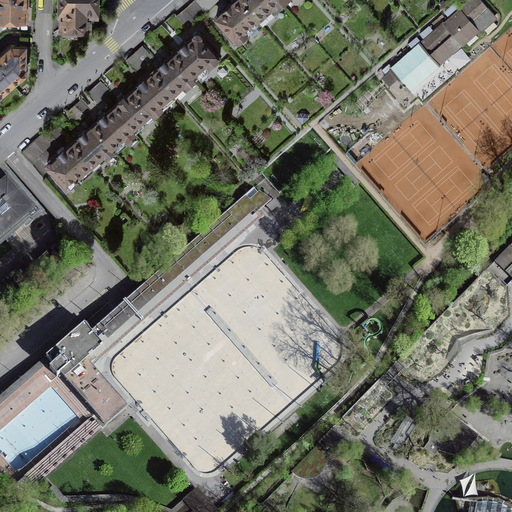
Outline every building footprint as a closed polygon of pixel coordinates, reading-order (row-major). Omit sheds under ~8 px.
[(26,20),(26,0),(0,0),(0,19),(10,19),(26,20)] [(95,16),(95,0),(61,0),(61,28),(62,28),(62,36),(77,36),(77,28),(89,29),(89,16),(95,16)] [(194,0),(189,5),(200,17),(219,1),(218,0),(194,0)] [(258,19),(241,0),(234,0),(230,4),(229,4),(227,6),(224,9),(216,17),(235,39),(236,39),(239,42),(247,35),(244,31),(258,19)] [(274,11),(283,3),(280,0),(241,0),(258,19),(271,8),(274,11)] [(420,44),(383,77),(390,84),(398,77),(403,84),(402,85),(405,87),(406,86),(408,89),(446,55),(461,42),(462,43),(494,15),(494,16),(495,15),(488,7),(487,8),(480,0),(468,0),(458,9),(460,10),(445,23),(444,22),(432,33),(420,43),(420,44)] [(182,10),(176,16),(187,28),(200,17),(189,5),(182,10)] [(173,54),(195,80),(196,80),(195,79),(209,66),(210,67),(219,59),(215,55),(216,54),(201,37),(201,35),(199,32),(195,32),(193,34),(193,37),(186,43),(185,41),(182,44),(179,47),(180,48),(173,54)] [(0,96),(3,94),(4,91),(25,73),(25,46),(11,46),(0,55),(0,96)] [(139,49),(135,52),(146,64),(151,60),(151,59),(152,58),(152,57),(151,56),(142,46),(139,49)] [(131,55),(127,59),(136,69),(137,70),(138,70),(139,70),(140,69),(146,64),(135,52),(131,55)] [(153,72),(172,94),(185,83),(187,87),(195,80),(173,54),(166,60),(165,59),(162,62),(159,64),(160,65),(153,72)] [(159,105),(172,94),(153,72),(145,79),(144,77),(141,80),(138,82),(139,84),(132,90),(155,115),(162,109),(159,105)] [(98,84),(95,87),(106,100),(112,94),(101,82),(98,84)] [(92,90),(88,93),(99,105),(106,100),(95,87),(92,90)] [(135,133),(135,132),(132,129),(151,112),(154,116),(155,115),(132,90),(125,96),(124,95),(121,97),(118,100),(119,101),(112,107),(135,133)] [(78,102),(75,105),(86,117),(92,112),(81,99),(78,102)] [(71,108),(68,111),(79,123),(86,117),(75,105),(71,108)] [(127,139),(135,133),(112,107),(105,113),(104,112),(101,114),(99,117),(100,118),(92,125),(115,150),(112,147),(124,136),(127,139)] [(107,157),(115,150),(92,125),(85,131),(84,130),(81,132),(78,135),(80,136),(72,142),(94,167),(92,165),(104,154),(107,157)] [(49,134),(52,137),(50,139),(49,140),(43,133),(21,152),(45,179),(54,171),(66,186),(67,185),(70,189),(79,181),(79,180),(94,167),(72,142),(58,126),(49,134)] [(335,154),(330,158),(343,173),(357,188),(361,184),(335,154)] [(0,243),(30,218),(32,220),(40,212),(26,197),(23,199),(17,192),(20,189),(6,173),(0,178),(0,243)] [(84,323),(0,397),(0,409),(50,368),(57,376),(61,373),(106,425),(128,406),(93,366),(264,216),(259,211),(272,200),(259,192),(258,193),(255,190),(254,189),(245,196),(244,195),(171,259),(172,260),(91,331),(88,328),(86,325),(84,323)] [(68,257),(57,245),(45,255),(38,261),(49,273),(68,257)] [(511,246),(511,245),(495,261),(506,272),(511,265),(511,246)] [(31,280),(20,268),(5,281),(0,285),(0,306),(0,307),(31,280)] [(379,379),(386,386),(394,378),(396,376),(404,368),(400,365),(418,346),(424,352),(427,349),(421,343),(427,337),(430,339),(433,336),(436,339),(441,334),(450,325),(455,319),(450,314),(490,272),(487,269),(396,362),(379,379)] [(447,360),(448,361),(461,345),(480,335),(492,330),(492,329),(479,332),(457,340),(447,360)] [(395,394),(386,386),(379,379),(343,417),(358,432),(395,394)] [(428,442),(424,448),(434,456),(439,451),(446,453),(453,455),(455,461),(461,459),(466,453),(478,436),(479,435),(449,412),(436,429),(433,426),(433,427),(428,442)] [(304,478),(307,478),(309,478),(310,478),(312,477),(314,476),(315,476),(317,475),(317,474),(318,474),(319,473),(320,472),(321,471),(322,470),(323,468),(324,467),(324,466),(325,465),(325,464),(325,463),(326,462),(326,460),(326,459),(326,457),(326,456),(325,454),(325,451),(324,451),(324,450),(323,448),(322,447),(321,446),(321,445),(319,444),(291,472),(293,473),(295,474),(296,475),(297,476),(299,477),(300,477),(301,477),(302,478),(304,478)] [(52,486),(50,489),(61,502),(107,501),(114,500),(118,500),(124,501),(131,502),(142,505),(161,511),(178,511),(188,503),(186,501),(185,500),(172,511),(171,511),(141,501),(131,498),(125,497),(118,497),(109,497),(63,498),(52,486)] [(186,501),(188,503),(178,511),(213,511),(215,510),(207,502),(197,490),(186,501)] [(511,511),(511,502),(500,497),(489,495),(460,497),(461,500),(477,503),(474,511),(511,511)]
